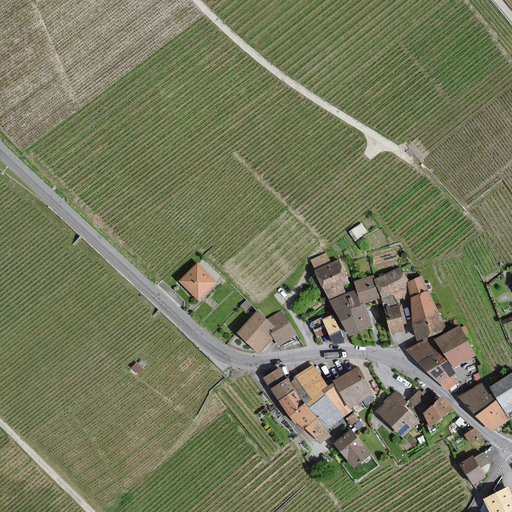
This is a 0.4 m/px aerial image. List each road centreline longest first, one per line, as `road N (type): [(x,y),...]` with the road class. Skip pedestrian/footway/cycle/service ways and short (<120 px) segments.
road 1 (tertiary): [(0,148),(229,357),(386,355),(511,448)]
road 2 (track): [(197,0),(297,89),(411,154)]
road 3 (track): [(90,511),(0,421)]
